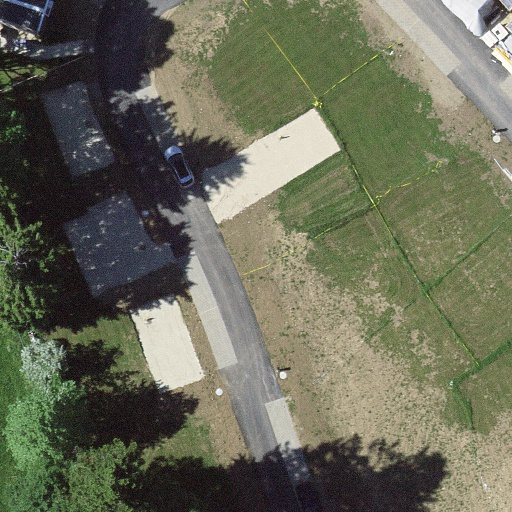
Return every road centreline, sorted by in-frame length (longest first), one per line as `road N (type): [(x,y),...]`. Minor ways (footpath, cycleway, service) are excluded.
road 1 (unclassified): [(149,0),(121,23),(117,46),(131,100),(196,243),(298,511)]
road 2 (unclassified): [(511,109),(409,0)]
